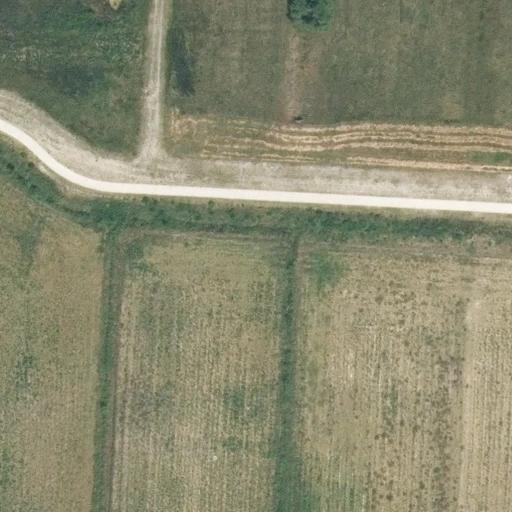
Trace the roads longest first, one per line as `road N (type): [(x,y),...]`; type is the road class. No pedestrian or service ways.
road 1 (track): [(144,191),(145,175),(511,192)]
road 2 (track): [(0,108),(23,113),(98,165),(145,175),(156,0)]
